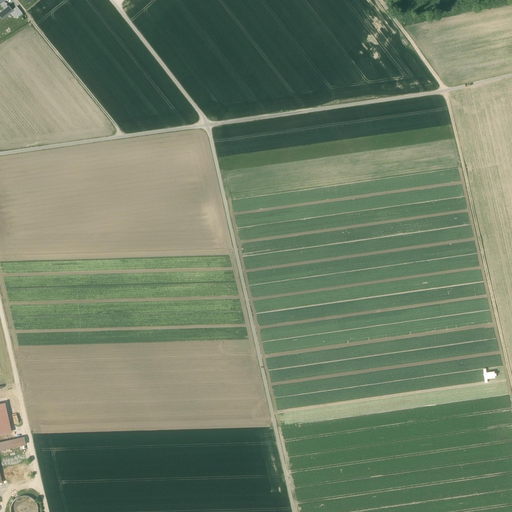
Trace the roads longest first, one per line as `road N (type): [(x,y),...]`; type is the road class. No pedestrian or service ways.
road 1 (track): [(293,511),(207,125)]
road 2 (track): [(511,386),(445,91)]
road 3 (track): [(207,125),(445,91)]
road 4 (track): [(0,306),(46,511)]
road 5 (track): [(207,125),(0,154)]
road 6 (track): [(111,0),(207,125)]
road 7 (track): [(122,137),(26,13)]
